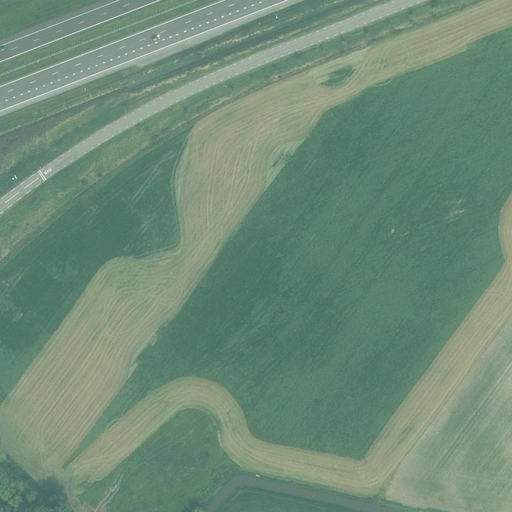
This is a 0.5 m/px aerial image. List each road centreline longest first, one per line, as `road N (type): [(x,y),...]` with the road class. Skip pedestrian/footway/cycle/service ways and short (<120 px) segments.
road 1 (tertiary): [(0,209),(137,114),(415,0)]
road 2 (motorway): [(0,95),(247,0)]
road 3 (motorway): [(142,0),(0,55)]
